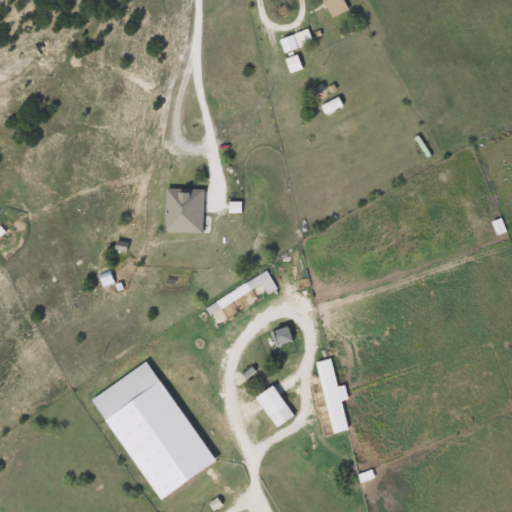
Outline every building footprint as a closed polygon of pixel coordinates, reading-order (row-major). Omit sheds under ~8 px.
[(329,20),(319,0),(340,0),(346,11),(329,20)] [(312,45),(295,50),(300,66),(289,69),(284,55),(282,55),(277,40),(307,30),(312,45)] [(492,223),(500,221),(503,234),(494,236),(492,223)] [(225,320),(214,301),(265,272),(276,291),(225,320)] [(290,343),(275,346),(272,331),(287,328),(290,343)] [(314,363),(329,360),(335,388),(343,386),(346,400),(340,402),(346,431),(330,434),(314,363)] [(283,408),(265,418),(253,397),(271,386),(283,408)]
